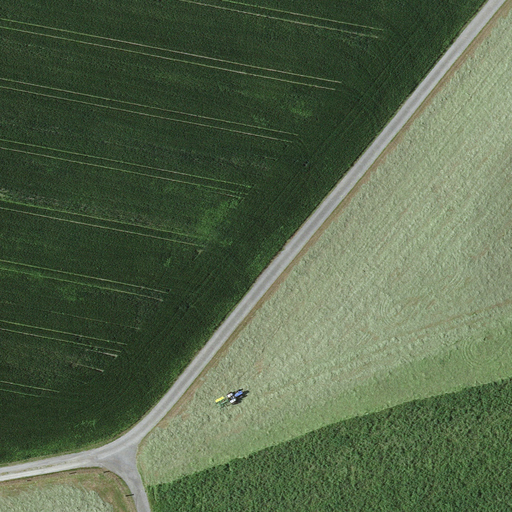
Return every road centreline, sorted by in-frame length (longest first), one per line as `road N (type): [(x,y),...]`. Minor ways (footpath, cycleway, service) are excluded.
road 1 (track): [(503,0),(129,446),(141,511)]
road 2 (track): [(129,446),(0,473)]
